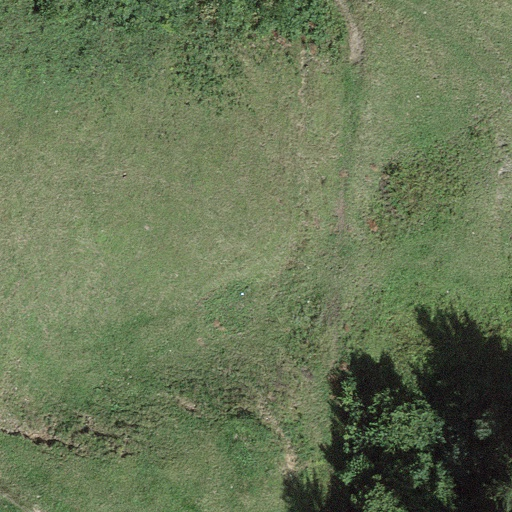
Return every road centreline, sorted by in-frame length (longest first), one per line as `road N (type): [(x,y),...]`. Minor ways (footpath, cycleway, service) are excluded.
road 1 (track): [(331,511),(351,238),(338,0)]
road 2 (track): [(439,0),(511,111)]
